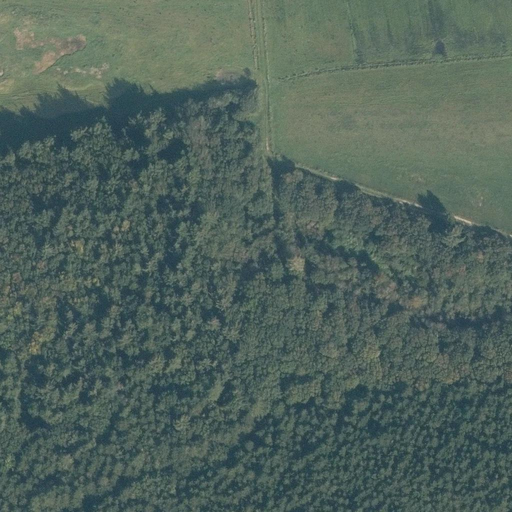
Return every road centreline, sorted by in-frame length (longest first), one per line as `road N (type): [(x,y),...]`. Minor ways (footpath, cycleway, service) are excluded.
road 1 (track): [(279,163),(511,239)]
road 2 (track): [(279,163),(260,0)]
